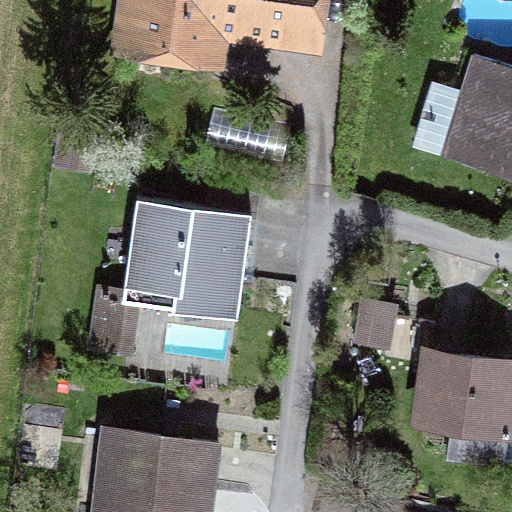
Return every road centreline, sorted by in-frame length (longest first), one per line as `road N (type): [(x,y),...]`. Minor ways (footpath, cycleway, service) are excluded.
road 1 (residential): [(322,228),(286,511)]
road 2 (residential): [(322,228),(378,217),(511,259)]
road 3 (residential): [(319,66),(322,228)]
